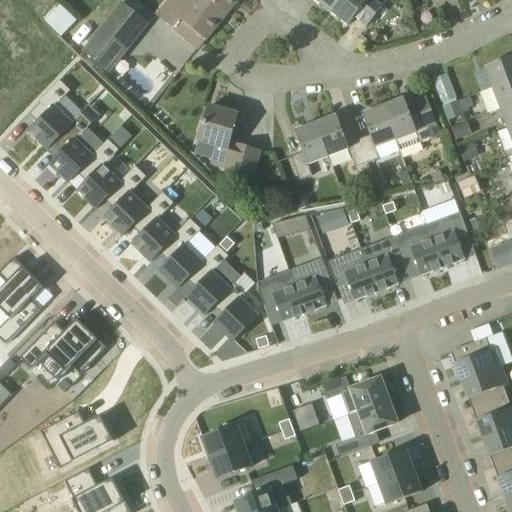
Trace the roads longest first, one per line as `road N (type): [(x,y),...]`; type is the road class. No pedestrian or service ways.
road 1 (residential): [(0,179),(193,379)]
road 2 (residential): [(399,326),(470,511)]
road 3 (residential): [(331,66),(424,49),(511,13)]
road 4 (residential): [(272,16),(234,53),(237,69),(306,76),(331,66)]
road 5 (residential): [(187,511),(161,457),(166,425),(193,379)]
